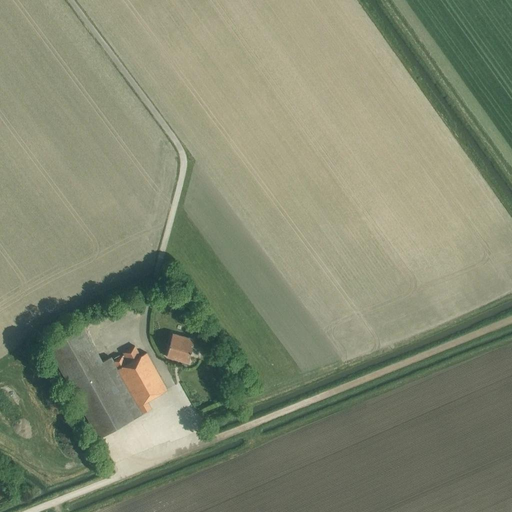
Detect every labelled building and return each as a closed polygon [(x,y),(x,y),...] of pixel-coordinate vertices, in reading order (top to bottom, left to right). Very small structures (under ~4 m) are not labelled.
[(102,361),(83,326),(48,345),(67,381),(102,361)] [(188,362),(194,338),(172,333),(167,356),(188,362)] [(129,362),(140,355),(134,345),(123,352),(129,362)] [(167,389),(164,383),(146,352),(140,355),(129,362),(126,363),(122,355),(113,360),(111,356),(102,361),(133,418),(151,408),(147,400),(167,389)] [(133,418),(102,361),(67,381),(98,437),(133,418)]
